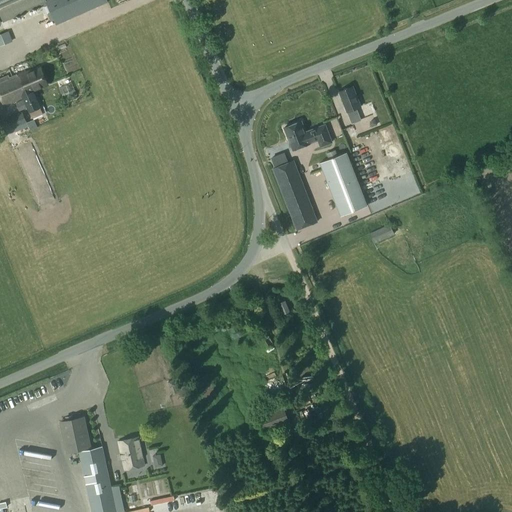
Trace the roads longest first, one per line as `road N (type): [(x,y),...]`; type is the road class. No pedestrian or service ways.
road 1 (track): [(399,511),(290,250)]
road 2 (unclassified): [(234,115),(268,90),(489,0)]
road 3 (unclassified): [(0,383),(222,288),(244,268)]
road 4 (unclassified): [(244,268),(290,250),(254,162)]
road 5 (unclassified): [(234,115),(185,0)]
